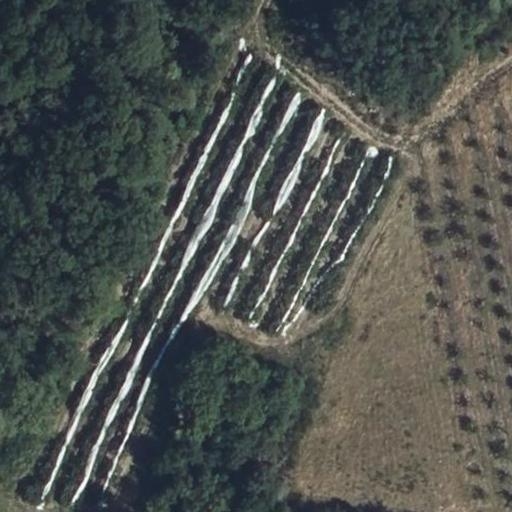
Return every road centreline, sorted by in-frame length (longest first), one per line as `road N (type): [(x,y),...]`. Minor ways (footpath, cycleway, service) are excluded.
road 1 (track): [(511,49),(455,95),(413,147),(334,310),(284,340)]
road 2 (track): [(266,0),(257,20),(262,46),(381,138),(413,147)]
